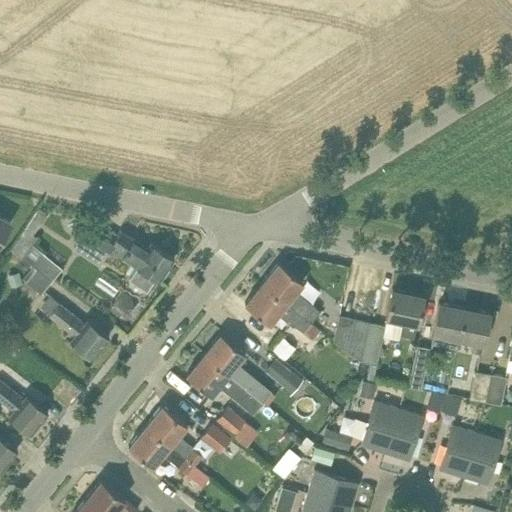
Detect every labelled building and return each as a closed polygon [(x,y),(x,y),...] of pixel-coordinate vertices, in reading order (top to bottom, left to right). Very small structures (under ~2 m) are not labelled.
[(0,236),(10,220),(0,214),(0,236)] [(60,264),(41,251),(43,248),(36,242),(40,237),(34,232),(26,228),(11,250),(50,278),(60,264)] [(174,255),(166,250),(151,240),(147,246),(120,228),(117,234),(106,252),(114,257),(117,251),(137,265),(128,278),(146,290),(155,276),(159,279),(174,255)] [(40,292),(50,278),(11,250),(10,250),(31,265),(22,278),(40,292)] [(279,259),(262,280),(287,301),(311,320),(320,309),(296,289),(304,280),(279,259)] [(23,282),(20,271),(8,274),(11,285),(23,282)] [(245,301),(253,307),(269,321),(277,311),(293,324),(294,323),(313,338),(321,329),(311,321),(311,320),(287,301),(262,280),(245,301)] [(392,287),(387,314),(403,318),(401,332),(414,335),(417,321),(418,321),(423,293),(392,287)] [(456,347),(458,336),(465,305),(439,300),(433,330),(434,330),(432,342),(456,347)] [(59,301),(49,313),(74,333),(70,339),(92,356),(109,334),(87,317),(84,321),(59,301)] [(473,339),(471,350),(481,352),(483,340),(484,340),(490,310),(465,305),(458,336),(473,339)] [(361,360),(362,360),(371,321),(338,314),(333,339),(361,360)] [(385,324),(371,321),(362,360),(376,363),(382,335),(384,329),(385,324)] [(274,394),(236,363),(245,351),(221,331),(204,351),(228,372),(263,400),(267,403),(274,394)] [(420,389),(431,347),(418,344),(408,386),(420,389)] [(212,393),(219,384),(253,412),(263,400),(228,372),(204,351),(187,372),(212,393)] [(263,369),(281,384),(280,386),(289,394),(302,378),(293,370),(274,355),(263,369)] [(476,369),(474,378),(470,397),(485,400),(491,372),(476,369)] [(501,403),(506,375),(491,372),(485,400),(487,400),(498,402),(501,403)] [(24,396),(0,376),(0,397),(13,409),(9,414),(31,432),(48,410),(27,392),(24,396)] [(373,397),(376,382),(362,379),(359,394),(373,397)] [(440,411),(442,405),(445,394),(431,390),(428,401),(427,407),(440,411)] [(456,415),(458,410),(462,397),(447,393),(443,405),(442,410),(456,415)] [(398,406),(375,398),(361,441),(385,449),(398,406)] [(203,470),(206,473),(214,463),(178,434),(187,422),(162,402),(145,423),(170,443),(194,463),(203,470)] [(245,418),(228,404),(216,418),(234,432),(245,418)] [(398,406),(385,449),(409,456),(422,413),(398,406)] [(212,422),(201,435),(213,445),(219,449),(230,436),(212,422)] [(439,466),(463,473),(466,464),(477,430),(453,422),(439,466)] [(186,473),(195,480),(203,470),(194,463),(170,443),(145,423),(128,443),(153,464),(162,453),(186,473)] [(349,449),(353,435),(327,427),(323,441),(349,449)] [(477,430),(466,464),(463,473),(487,481),(501,437),(477,430)] [(0,469),(18,448),(0,433),(0,469)] [(331,463),(335,450),(313,444),(309,458),(331,463)] [(315,467),(307,491),(351,504),(358,480),(315,467)] [(85,497),(103,511),(134,511),(138,507),(101,477),(85,497)] [(289,510),(296,489),(282,485),(275,505),(289,510)] [(348,511),(351,504),(307,491),(300,511),(348,511)] [(255,510),(263,500),(256,494),(250,495),(244,501),(255,510)] [(72,511),(103,511),(85,497),(72,511)]
